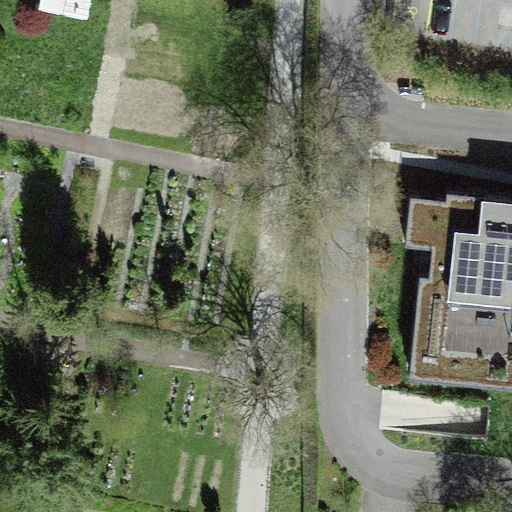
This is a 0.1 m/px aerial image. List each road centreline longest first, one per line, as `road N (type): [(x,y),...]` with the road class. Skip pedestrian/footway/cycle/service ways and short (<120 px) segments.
road 1 (residential): [(346,121),(346,429),(376,465),(511,493)]
road 2 (residential): [(346,121),(511,135)]
road 3 (residential): [(342,0),(346,121)]
